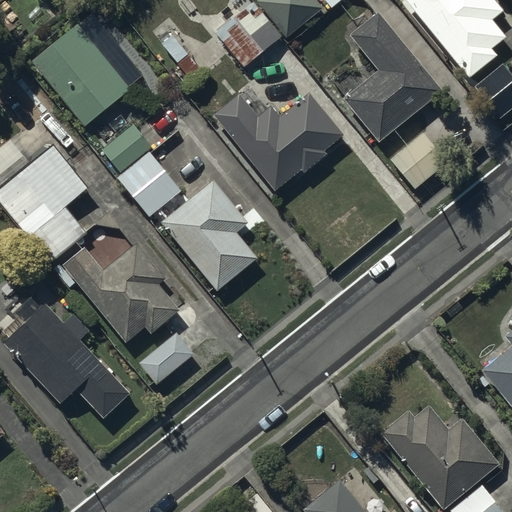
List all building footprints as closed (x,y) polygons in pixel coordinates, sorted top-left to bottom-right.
[(259,0),(256,3),(286,39),(322,9),(315,0),(259,0)] [(404,0),(469,81),(499,57),(493,50),(508,37),(494,21),(505,12),(494,0),(404,0)] [(244,69),(282,38),(253,2),(215,34),(244,69)] [(378,72),(343,100),(379,144),(444,93),(378,14),(349,37),(378,72)] [(78,25),(31,63),(84,128),(131,91),(78,25)] [(498,121),(511,109),(511,75),(503,65),(473,89),(498,121)] [(301,172),(304,174),(328,155),(325,152),(344,136),(310,94),(280,119),(270,106),(258,116),(240,95),(213,116),(275,193),(301,172)] [(121,175),(117,179),(149,219),(182,192),(149,153),(153,150),(132,126),(102,152),(121,175)] [(10,141),(0,149),(0,203),(49,264),(86,234),(66,209),(90,189),(54,144),(29,164),(10,141)] [(214,181),(161,224),(194,266),(189,270),(198,280),(203,276),(217,294),(258,259),(237,234),(249,224),(214,181)] [(85,248),(63,267),(61,264),(54,269),(69,289),(76,283),(113,329),(105,336),(118,351),(145,329),(151,336),(180,312),(159,286),(165,281),(137,244),(104,269),(85,248)] [(2,345),(60,405),(76,391),(103,420),(131,395),(81,340),(90,331),(74,314),(63,324),(45,305),(43,306),(28,290),(18,299),(14,294),(2,305),(7,310),(5,311),(8,315),(0,322),(0,329),(9,339),(2,345)] [(480,372),(511,411),(511,329),(502,338),(510,348),(480,372)] [(176,333),(139,364),(157,387),(195,356),(176,333)] [(407,411),(379,434),(428,496),(422,500),(430,510),(437,505),(442,511),(496,464),(461,419),(447,430),(427,405),(411,417),(407,411)] [(363,511),(338,481),(300,511),(363,511)] [(502,511),(481,485),(448,511),(502,511)] [(272,511),(257,494),(244,505),(249,511),(272,511)]
